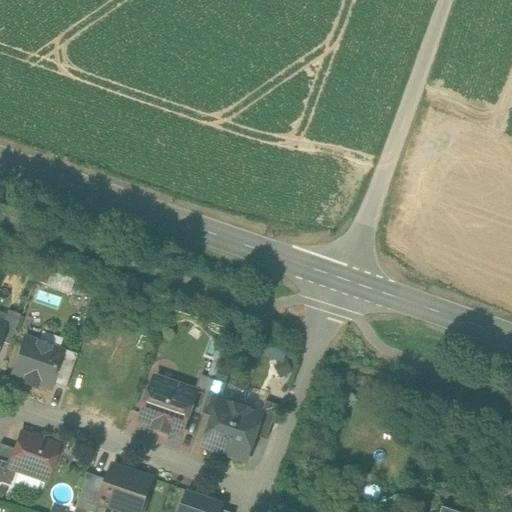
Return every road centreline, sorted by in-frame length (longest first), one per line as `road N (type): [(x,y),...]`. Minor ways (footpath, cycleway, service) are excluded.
road 1 (secondary): [(0,160),(343,282)]
road 2 (unclassified): [(445,0),(343,282)]
road 3 (residential): [(2,397),(260,490)]
road 4 (residential): [(260,490),(343,282)]
road 5 (secondary): [(343,282),(511,336)]
